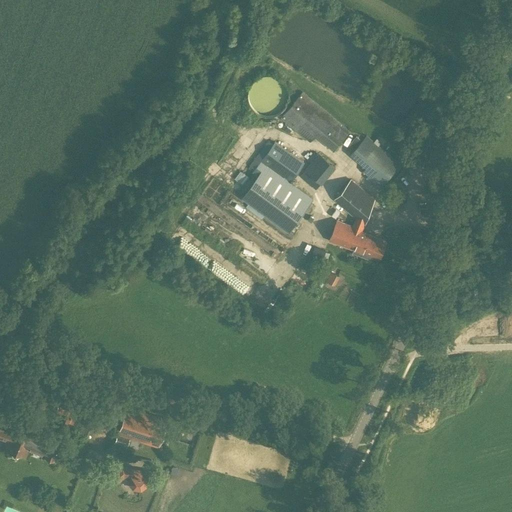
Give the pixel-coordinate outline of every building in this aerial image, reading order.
[(249,102),(250,104),(251,105),(252,107),(253,108),(254,110),(256,111),(257,112),(259,113),(260,114),(261,115),(263,115),(265,116),(268,116),(270,116),(272,116),(273,115),(275,115),(276,115),(278,114),(280,113),(281,112),(282,111),(284,109),(285,108),(286,107),(287,105),(288,104),(288,102),(289,100),(289,98),(289,97),(289,95),(289,93),(289,91),(288,89),(288,87),(287,86),(286,84),(285,83),(284,82),(283,80),(282,79),(280,78),(278,77),(276,76),(274,75),(272,75),(271,75),(269,75),(267,75),(265,75),(263,75),(261,76),(259,77),(257,78),(255,80),(253,81),(252,83),(251,85),(250,87),(249,89),(249,91),(248,93),(248,94),(248,95),(248,97),(248,98),(249,100),(249,102)] [(310,142),(315,135),(333,150),(350,130),(303,91),(281,117),(298,131),(310,142)] [(368,175),(366,176),(380,188),(401,164),(367,135),(351,154),(366,167),(363,170),(368,175)] [(273,143),(268,139),(249,165),(255,169),(252,173),(257,176),(242,197),(289,232),(313,199),(291,181),(305,163),(275,141),(273,143)] [(311,162),(300,175),(316,189),(336,167),(319,152),(317,154),(315,151),(308,159),(311,162)] [(242,171),(238,179),(244,182),(248,174),(242,171)] [(332,232),(358,242),(355,248),(355,250),(354,252),(363,256),(365,252),(380,258),(386,240),(362,231),(374,199),(351,179),(334,199),(356,218),(353,226),(337,219),(332,232)] [(253,228),(220,208),(212,221),(220,226),(223,220),(248,235),(253,228)] [(355,250),(355,248),(358,242),(332,232),(329,240),(355,250)] [(315,246),(310,256),(322,261),(324,257),(328,258),(330,253),(326,251),(326,250),(315,246)] [(267,275),(273,266),(265,260),(259,269),(267,275)] [(332,272),(327,281),(334,285),(339,276),(332,272)] [(272,294),(267,303),(276,308),(291,279),(281,274),(270,294),(272,294)] [(243,399),(261,408),(269,392),(251,383),(243,399)] [(81,394),(78,404),(75,415),(93,421),(100,399),(88,396),(87,396),(81,394)] [(78,404),(60,398),(55,411),(70,416),(70,419),(66,418),(63,426),(71,429),(75,417),(74,417),(75,415),(78,404)] [(126,406),(114,442),(126,446),(129,437),(158,446),(166,419),(126,406)] [(75,443),(85,446),(92,424),(82,421),(75,443)] [(45,456),(54,459),(61,441),(50,437),(49,439),(30,431),(28,436),(15,431),(14,435),(0,429),(0,437),(11,442),(8,450),(10,451),(10,453),(10,454),(16,456),(17,456),(18,454),(24,457),(27,449),(33,451),(34,447),(47,452),(45,456)] [(124,476),(130,477),(129,483),(133,487),(139,488),(145,484),(146,471),(127,467),(127,468),(122,467),(112,475),(117,482),(124,476)]
